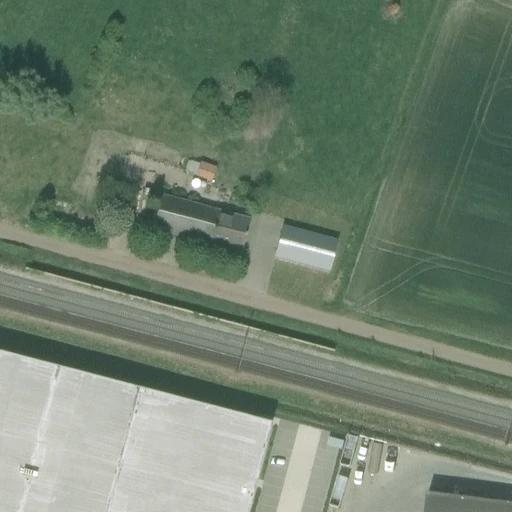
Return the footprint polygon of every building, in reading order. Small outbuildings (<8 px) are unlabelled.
[(111,75),(98,107),(148,127),(161,95),(111,75)] [(0,140),(55,153),(63,120),(0,105),(0,140)] [(82,155),(122,166),(127,145),(88,134),(82,155)] [(160,150),(157,165),(193,171),(196,157),(160,150)] [(202,164),(197,179),(210,184),(215,169),(202,164)] [(89,212),(91,193),(66,191),(65,210),(89,212)] [(152,231),(240,254),(249,221),(161,197),(152,231)] [(281,228),(273,260),(328,274),(337,242),(281,228)] [(270,425),(0,354),(0,511),(247,511),(250,505),(270,425)] [(511,511),(511,505),(428,494),(425,511),(511,511)]
